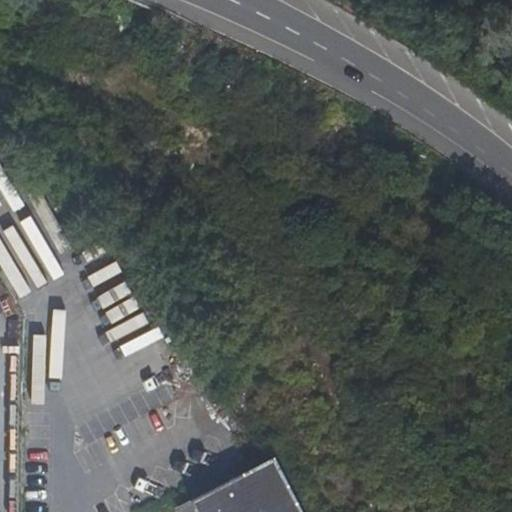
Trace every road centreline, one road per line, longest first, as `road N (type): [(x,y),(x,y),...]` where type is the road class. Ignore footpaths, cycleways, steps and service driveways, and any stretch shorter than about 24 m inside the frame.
road 1 (motorway): [(249,0),(440,112),(511,170)]
road 2 (unknown): [(69,511),(68,415),(32,262)]
